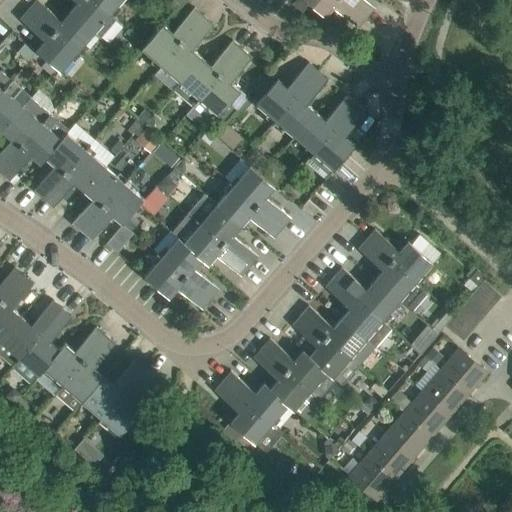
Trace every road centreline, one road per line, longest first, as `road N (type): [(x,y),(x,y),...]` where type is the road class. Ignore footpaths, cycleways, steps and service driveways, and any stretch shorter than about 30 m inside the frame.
road 1 (residential): [(381,160),(227,338),(199,348),(169,339),(0,212)]
road 2 (residential): [(233,0),(262,25),(330,39),(392,86)]
road 3 (residential): [(511,273),(381,160)]
road 4 (residential): [(386,503),(493,381)]
